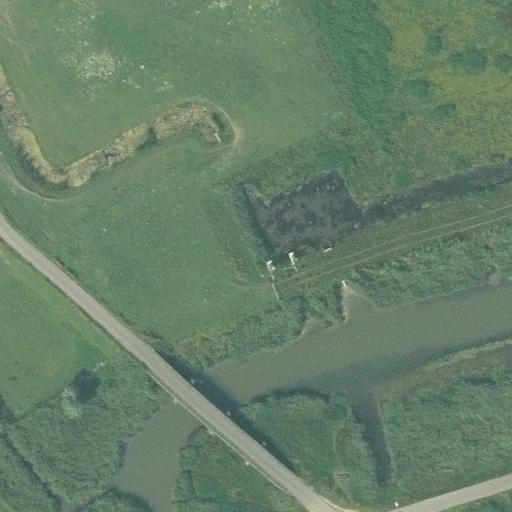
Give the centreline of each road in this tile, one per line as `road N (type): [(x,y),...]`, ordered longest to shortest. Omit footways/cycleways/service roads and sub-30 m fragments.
road 1 (unclassified): [(140,352),(300,492)]
road 2 (unclassified): [(140,352),(0,224)]
